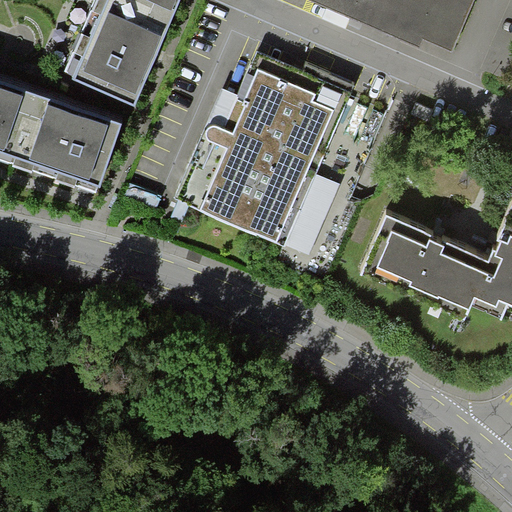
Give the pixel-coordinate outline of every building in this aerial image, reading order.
[(179,11),(154,0),(100,0),(73,61),(142,92),(179,11)] [(183,0),(154,0),(179,11),(183,0)] [(350,0),(456,45),(474,0),(350,0)] [(257,41),(237,90),(224,84),(178,195),(290,241),(355,82),(257,41)] [(0,70),(0,148),(12,153),(37,82),(0,70)] [(37,82),(12,153),(98,178),(124,110),(37,82)] [(511,197),(504,215),(489,251),(436,228),(385,205),(358,266),(466,314),(472,299),(501,312),(508,298),(511,299),(511,197)]
